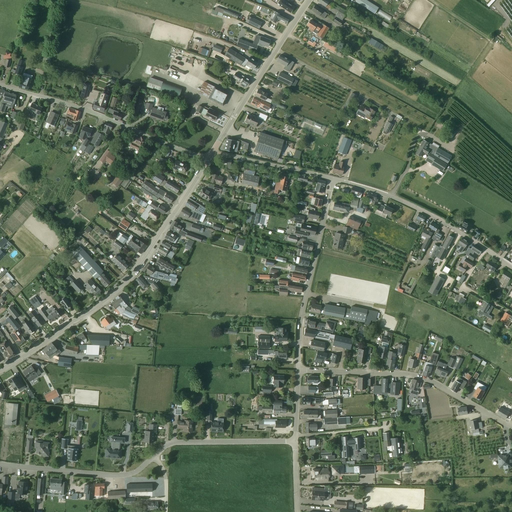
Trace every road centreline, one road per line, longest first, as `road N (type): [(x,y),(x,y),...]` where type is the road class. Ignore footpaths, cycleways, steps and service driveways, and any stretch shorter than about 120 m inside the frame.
road 1 (tertiary): [(21,357),(134,274),(209,156)]
road 2 (unclassified): [(511,427),(419,377),(297,369)]
road 3 (residential): [(209,156),(0,83)]
road 4 (unclassified): [(511,265),(419,207),(331,177)]
road 5 (unclassified): [(297,369),(300,314),(331,177)]
road 6 (tertiary): [(209,156),(308,0)]
road 7 (unclassified): [(0,464),(120,476),(153,457)]
road 8 (unclassified): [(153,457),(173,442),(294,441)]
road 9 (unclassified): [(331,177),(209,156)]
